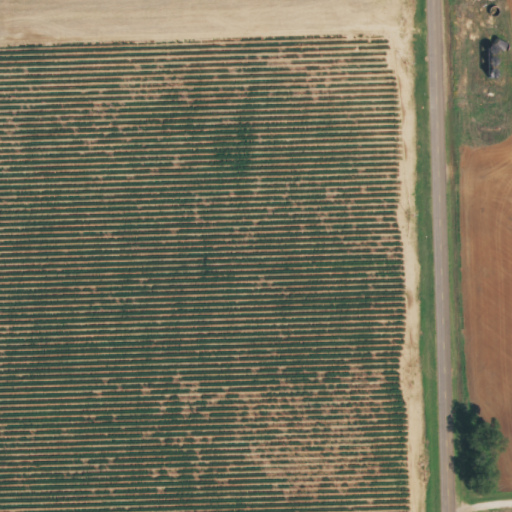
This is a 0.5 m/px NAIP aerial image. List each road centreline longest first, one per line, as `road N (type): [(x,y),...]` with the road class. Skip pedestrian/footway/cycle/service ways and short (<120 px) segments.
road 1 (tertiary): [(447,511),(433,0)]
road 2 (residential): [(434,34),(0,57)]
